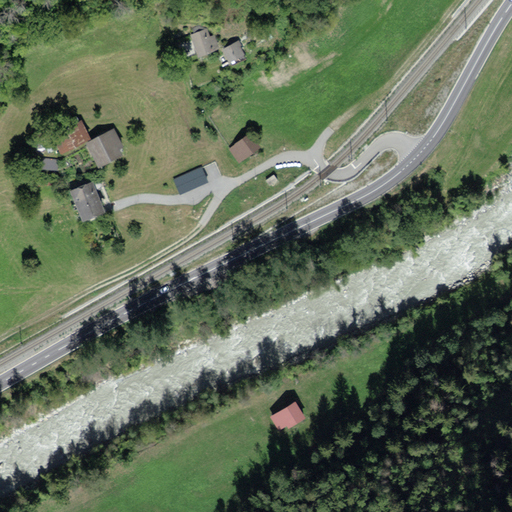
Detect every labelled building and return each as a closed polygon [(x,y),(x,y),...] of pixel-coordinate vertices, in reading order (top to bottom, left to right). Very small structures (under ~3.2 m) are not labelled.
[(206,31),(191,36),(198,55),(217,49),(213,36),(209,38),(206,31)] [(80,122),(53,136),(61,152),(88,139),(80,122)] [(113,130),(88,143),(99,165),(119,155),(116,149),(121,147),(113,130)] [(248,136),(231,149),(239,160),(256,147),(248,136)] [(91,185),(72,193),(84,220),(103,212),(91,185)] [(303,419),(295,404),(273,417),(280,429),(287,424),(288,427),(303,419)]
